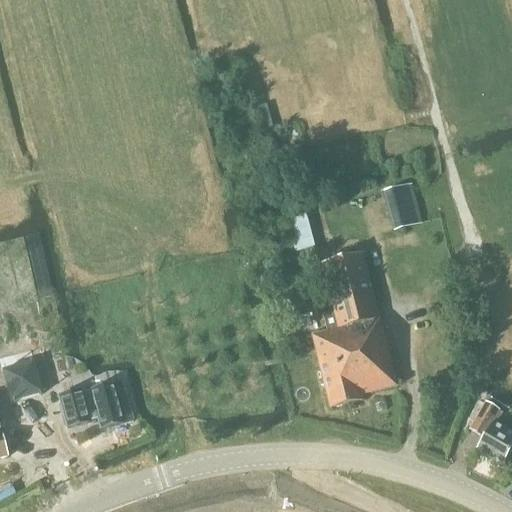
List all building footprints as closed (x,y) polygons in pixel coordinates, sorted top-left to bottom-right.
[(385,196),(396,235),(424,228),(413,188),(385,196)] [(298,255),(317,250),(308,214),(289,219),(298,255)] [(329,334),(314,338),(332,411),(365,403),(364,397),(399,388),(394,369),(389,350),(387,340),(378,307),(364,256),(323,266),(336,315),(325,317),(329,334)] [(100,434),(132,427),(123,385),(91,392),(100,434)] [(504,469),(511,454),(511,435),(494,425),(501,413),(487,404),(471,432),(485,440),(477,454),(504,469)] [(0,419),(0,461),(10,459),(0,419)]
